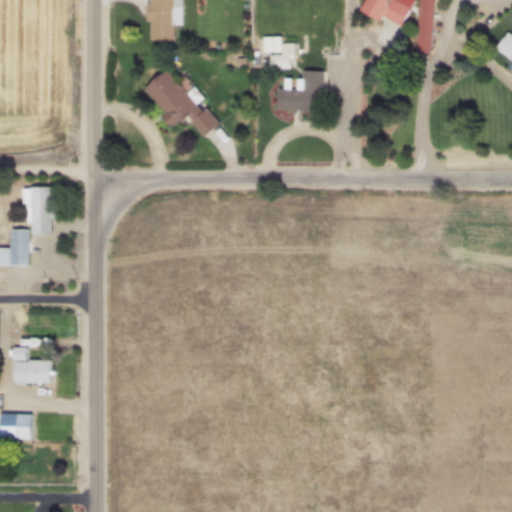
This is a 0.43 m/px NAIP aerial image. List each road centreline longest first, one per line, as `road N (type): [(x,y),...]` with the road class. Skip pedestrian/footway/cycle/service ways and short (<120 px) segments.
road 1 (residential): [(511,177),(0,173)]
road 2 (residential): [(95,511),(91,0)]
